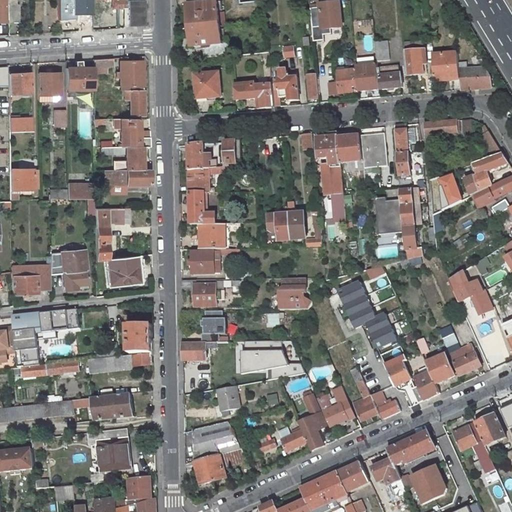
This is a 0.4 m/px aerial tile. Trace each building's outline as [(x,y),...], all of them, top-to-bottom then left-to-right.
[(8,22),(19,22),(18,4),(16,4),(15,0),(7,0),(8,3),(8,22)] [(112,0),(113,8),(123,8),(127,8),(127,23),(123,23),(124,27),(145,26),(144,0),(112,0)] [(222,1),(187,5),(192,47),(203,46),(205,58),(231,56),(230,41),(222,42),(219,10),(222,10),(222,1)] [(321,4),(321,7),(311,8),(313,28),(323,27),(323,29),(343,27),(341,2),(321,4)] [(389,41),(375,42),(377,61),(390,60),(389,41)] [(423,41),(405,42),(405,52),(422,50),(424,48),(423,41)] [(285,48),(286,57),(295,57),(294,47),(285,48)] [(405,52),(407,76),(425,74),(422,50),(405,52)] [(460,71),(458,53),(433,55),(436,80),(460,78),(460,71)] [(112,58),(93,59),(93,67),(93,68),(94,68),(94,73),(106,73),(106,67),(113,67),(112,58)] [(94,89),(94,73),(94,68),(93,68),(93,67),(82,67),(81,60),(74,60),(74,68),(65,68),(66,89),(73,89),(94,89)] [(124,90),(143,90),(143,61),(121,61),(120,61),(120,71),(120,78),(120,90),(124,90)] [(378,65),(357,67),(360,91),(380,89),(378,69),(378,65)] [(381,68),(378,69),(380,89),(404,87),(402,76),(400,76),(399,66),(392,66),(392,67),(393,70),(381,71),(381,68)] [(355,69),(337,71),(339,93),(360,91),(357,67),(355,67),(355,69)] [(478,70),(460,71),(460,78),(461,90),(492,88),(491,77),(485,68),(478,69),(478,70)] [(277,84),(273,85),(275,107),(281,106),(280,98),(289,97),(290,101),(300,100),(299,90),(300,90),(300,89),(299,89),(298,77),(290,78),(290,75),(288,75),(288,71),(286,71),(286,70),(282,70),(282,71),(281,71),(281,79),(277,79),(277,84)] [(16,72),(8,72),(9,94),(32,93),(31,72),(16,73),(16,72)] [(37,73),(38,95),(52,95),(61,94),(60,73),(37,73)] [(220,73),(196,75),(198,99),(222,97),(220,73)] [(318,75),(308,76),(310,99),(320,98),(318,75)] [(235,85),(236,100),(258,98),(259,109),(275,107),(273,85),(259,86),(249,87),(249,84),(235,85)] [(143,115),(143,90),(124,90),(124,99),(130,99),(130,115),(143,115)] [(66,111),(54,111),(55,128),(66,128),(66,111)] [(32,118),(9,118),(10,132),(32,131),(32,118)] [(139,131),(139,118),(113,119),(114,128),(120,128),(120,144),(118,144),(118,147),(142,147),(149,146),(149,131),(139,131)] [(464,120),(465,134),(473,133),(472,119),(464,120)] [(457,120),(425,123),(426,135),(427,135),(428,148),(434,147),(433,135),(439,134),(446,133),(458,132),(457,120)] [(82,137),(91,136),(90,122),(81,123),(82,137)] [(396,126),(398,153),(410,152),(408,125),(396,126)] [(486,126),(481,130),(484,135),(490,132),(486,126)] [(341,163),(339,138),(338,131),(328,132),(328,137),(318,138),(319,152),(316,152),(317,160),(320,159),(320,158),(330,157),(331,165),(322,165),(325,195),(332,195),(335,222),(346,221),(341,164),(341,163)] [(367,148),(389,145),(390,151),(393,150),(391,132),(366,134),(367,148)] [(304,150),(314,149),(312,134),(302,135),(304,150)] [(364,160),(362,136),(339,138),(341,163),(350,162),(364,160)] [(492,136),(485,141),(494,157),(503,153),(492,136)] [(237,141),(225,142),(225,166),(225,167),(231,167),(231,165),(237,164),(237,141)] [(204,144),(189,145),(190,170),(218,168),(217,160),(212,160),(212,156),(208,156),(208,153),(205,154),(204,144)] [(102,147),(101,147),(101,154),(125,154),(126,160),(113,161),(113,170),(143,169),(142,147),(118,147),(111,147),(102,147)] [(410,152),(398,153),(398,154),(399,164),(401,190),(412,189),(411,166),(410,161),(410,152)] [(494,157),(475,164),(479,176),(476,177),(482,192),(493,186),(488,172),(510,164),(503,153),(494,157)] [(391,164),(399,164),(398,154),(391,154),(391,164)] [(365,168),(364,160),(350,162),(351,170),(365,168)] [(218,168),(190,170),(190,193),(206,193),(211,193),(211,175),(221,174),(221,167),(218,168)] [(511,177),(511,168),(497,176),(500,183),(511,177)] [(32,169),(10,169),(10,189),(33,189),(37,189),(37,170),(32,170),(32,169)] [(108,170),(108,184),(128,184),(150,184),(150,169),(143,169),(113,170),(108,170)] [(441,176),(431,180),(434,215),(437,214),(442,212),(444,211),(441,176)] [(511,190),(511,177),(500,183),(493,186),(482,192),(475,195),(479,205),(493,198),(493,200),(511,190)] [(128,193),(128,184),(108,184),(108,193),(128,193)] [(95,188),(67,188),(67,190),(67,199),(88,199),(95,199),(95,188)] [(412,189),(401,190),(402,204),(414,203),(412,189)] [(67,190),(50,190),(50,199),(67,199),(67,190)] [(190,193),(191,225),(200,225),(217,225),(217,215),(209,215),(209,206),(206,207),(206,193),(190,193)] [(493,198),(479,205),(480,208),(494,201),(493,200),(493,198)] [(494,209),(498,216),(504,212),(511,208),(507,201),(494,209)] [(295,202),(289,203),(290,211),(290,214),(292,240),(305,239),(302,213),(296,213),(295,202)] [(414,203),(402,204),(404,227),(416,226),(414,203)] [(123,208),(95,208),(95,215),(95,260),(105,259),(108,259),(107,221),(115,221),(115,224),(123,224),(123,223),(123,208)] [(279,230),(280,241),(292,240),(290,214),(286,214),(269,216),(270,227),(277,227),(279,226),(279,230)] [(440,220),(437,214),(434,215),(435,228),(436,234),(445,229),(440,220)] [(217,225),(200,225),(201,250),(215,250),(227,250),(226,224),(217,225)] [(416,226),(404,227),(406,250),(407,250),(408,260),(423,257),(422,248),(418,248),(416,226)] [(263,246),(271,245),(270,237),(262,237),(263,246)] [(452,244),(455,249),(463,244),(460,239),(452,244)] [(70,251),(60,252),(61,255),(50,256),(50,265),(50,275),(63,273),(65,290),(77,289),(76,285),(88,283),(84,253),(71,254),(70,251)] [(215,255),(215,252),(193,252),(193,274),(221,274),(221,261),(215,261),(215,255)] [(140,278),(137,256),(108,259),(105,259),(108,286),(129,284),(129,279),(140,278)] [(408,260),(411,266),(422,263),(424,260),(423,257),(408,260)] [(12,290),(12,294),(37,293),(37,290),(50,289),(50,275),(50,265),(11,267),(11,272),(12,290)] [(383,266),(368,270),(371,278),(386,273),(383,266)] [(226,272),(226,280),(254,279),(254,271),(226,272)] [(11,272),(0,273),(0,280),(5,280),(5,290),(12,290),(11,272)] [(307,278),(284,279),(284,288),(281,291),(284,295),(284,300),(281,300),(281,310),(309,310),(313,303),(305,298),(305,293),(307,293),(307,278)] [(197,285),(197,281),(182,281),(182,289),(195,289),(195,308),(218,307),(218,300),(226,300),(225,291),(217,291),(217,284),(197,285)] [(225,281),(217,281),(217,284),(217,291),(225,291),(225,287),(225,281)] [(242,281),(225,281),(225,287),(234,287),(234,292),(245,292),(245,285),(242,285),(242,281)] [(455,292),(459,303),(468,299),(473,297),(481,315),(493,310),(485,291),(484,291),(479,281),(467,286),(466,284),(463,285),(464,288),(455,292)] [(361,282),(339,292),(356,329),(367,324),(378,319),(361,282)] [(476,317),(481,315),(473,297),(468,299),(476,317)] [(202,334),(202,342),(229,342),(229,338),(220,338),(220,335),(228,334),(228,319),(224,319),(224,311),(206,312),(206,319),(205,319),(205,334),(202,334)] [(267,327),(280,326),(280,313),(267,313),(267,327)] [(17,345),(17,348),(26,347),(26,351),(39,349),(36,314),(14,316),(15,327),(15,331),(17,345)] [(399,340),(387,315),(378,319),(367,324),(379,349),(399,340)] [(130,343),(130,353),(153,353),(153,324),(129,325),(129,335),(129,343),(130,343)] [(455,334),(452,327),(440,332),(443,339),(455,334)] [(17,345),(15,331),(0,332),(0,353),(1,353),(7,353),(7,346),(17,345)] [(459,342),(455,334),(443,339),(447,347),(459,342)] [(425,339),(418,342),(422,352),(429,349),(425,339)] [(286,369),(285,340),(236,342),(237,371),(286,369)] [(229,348),(229,342),(202,342),(183,343),(184,361),(207,360),(207,348),(218,348),(218,351),(221,350),(220,348),(229,348)] [(447,347),(460,376),(483,366),(473,344),(462,349),(459,342),(447,347)] [(118,343),(110,343),(110,345),(110,358),(118,357),(118,343)] [(480,347),(485,358),(492,354),(488,344),(480,347)] [(135,369),(135,366),(154,364),(153,353),(118,357),(110,358),(106,358),(89,360),(91,374),(135,369)] [(492,354),(485,358),(491,371),(499,367),(493,354),(492,354)] [(437,384),(457,376),(447,355),(427,363),(430,369),(432,373),(437,384)] [(77,371),(80,371),(79,361),(24,367),(25,377),(69,372),(69,375),(77,374),(77,371)] [(413,380),(403,363),(388,370),(396,387),(401,385),(403,389),(408,387),(406,383),(413,380)] [(359,368),(352,372),(365,399),(354,404),(362,422),(367,420),(369,423),(373,421),(372,418),(380,414),(365,382),(359,368)] [(430,369),(420,373),(422,377),(432,373),(430,369)] [(420,373),(415,375),(419,386),(426,400),(441,394),(437,384),(432,373),(422,377),(420,373)] [(376,377),(365,382),(380,414),(383,420),(402,411),(397,401),(391,403),(390,400),(387,402),(376,377)] [(240,409),(236,386),(219,390),(223,412),(227,411),(235,410),(240,409)] [(419,386),(413,389),(419,403),(426,400),(419,386)] [(324,393),(317,396),(331,428),(338,425),(339,428),(343,426),(342,423),(349,420),(349,421),(357,418),(344,389),(335,393),(341,405),(333,408),(329,399),(327,395),(325,396),(324,393)] [(313,417),(300,423),(303,431),(308,442),(312,452),(325,446),(318,433),(319,431),(327,427),(311,392),(304,395),(313,417)] [(95,421),(133,417),(131,393),(92,398),(95,421)] [(269,405),(279,404),(278,394),(268,395),(269,405)] [(81,403),(80,400),(73,401),(0,409),(0,422),(75,414),(74,408),(73,404),(81,403)] [(511,407),(503,412),(511,432),(511,407)] [(192,416),(193,426),(203,425),(202,414),(192,416)] [(497,415),(476,424),(486,447),(507,437),(497,415)] [(230,422),(194,431),(195,461),(221,454),(221,455),(242,449),(230,422)] [(476,446),(482,461),(491,457),(486,447),(476,424),(454,433),(458,442),(452,444),(456,453),(462,451),(463,452),(476,446)] [(106,472),(132,469),(127,429),(89,433),(90,444),(99,443),(101,463),(105,462),(106,472)] [(303,431),(283,441),(285,447),(288,452),(308,442),(303,431)] [(429,432),(389,450),(393,459),(396,466),(397,466),(404,463),(406,466),(409,464),(407,461),(423,454),(436,448),(429,432)] [(44,438),(32,439),(33,448),(45,447),(44,438)] [(281,438),(275,440),(277,447),(278,449),(285,447),(283,441),(281,438)] [(274,440),(258,446),(261,453),(277,447),(275,440),(274,440)] [(277,447),(261,453),(262,456),(278,449),(277,447)] [(21,471),(35,469),(33,449),(0,453),(0,473),(12,472),(21,471)] [(221,454),(195,461),(199,475),(203,474),(205,484),(227,478),(225,467),(247,461),(242,449),(221,455),(221,454)] [(425,457),(423,454),(407,461),(409,464),(425,457)] [(397,466),(396,466),(393,459),(385,463),(384,460),(379,462),(380,465),(373,468),(378,479),(381,478),(382,481),(386,479),(389,477),(393,484),(403,480),(402,478),(397,466)] [(371,482),(362,462),(339,472),(348,492),(371,482)] [(448,489),(438,467),(413,478),(426,504),(446,495),(448,489)] [(486,474),(490,484),(500,481),(496,470),(486,474)] [(339,472),(320,481),(333,509),(340,506),(337,500),(349,495),(348,492),(339,472)] [(409,475),(402,478),(403,480),(404,483),(411,480),(410,477),(409,475)] [(151,477),(130,479),(131,500),(127,501),(127,506),(143,502),(143,499),(152,498),(151,477)] [(49,479),(36,480),(37,489),(50,488),(49,479)] [(411,480),(404,483),(408,491),(415,488),(411,480)] [(320,481),(302,489),(307,500),(312,511),(329,504),(332,510),(333,509),(320,481)] [(74,485),(56,487),(57,501),(76,499),(75,493),(74,486),(74,485)] [(495,496),(503,495),(502,485),(493,487),(495,496)] [(370,511),(383,511),(375,495),(368,498),(373,510),(370,511)] [(400,511),(394,497),(381,504),(384,511),(400,511)] [(117,498),(95,501),(96,511),(118,511),(118,509),(117,503),(117,498)] [(127,506),(118,509),(118,511),(156,511),(156,498),(143,502),(127,506)] [(312,511),(307,500),(280,511),(279,511),(312,511)] [(127,501),(117,503),(118,509),(127,506),(127,501)] [(279,511),(280,511),(275,501),(261,507),(263,511),(279,511)] [(356,511),(363,511),(366,511),(361,501),(353,504),(356,511)] [(435,511),(432,511),(482,511),(479,503),(457,511),(435,511)]
